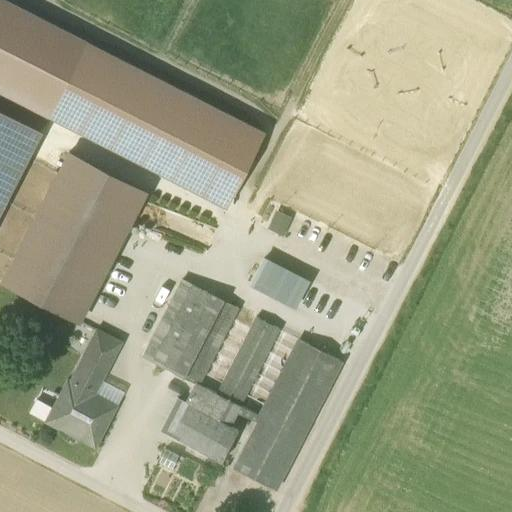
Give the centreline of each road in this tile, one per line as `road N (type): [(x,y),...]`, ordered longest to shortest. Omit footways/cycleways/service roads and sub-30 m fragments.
road 1 (unclassified): [(285,511),(511,70)]
road 2 (track): [(0,435),(145,511)]
